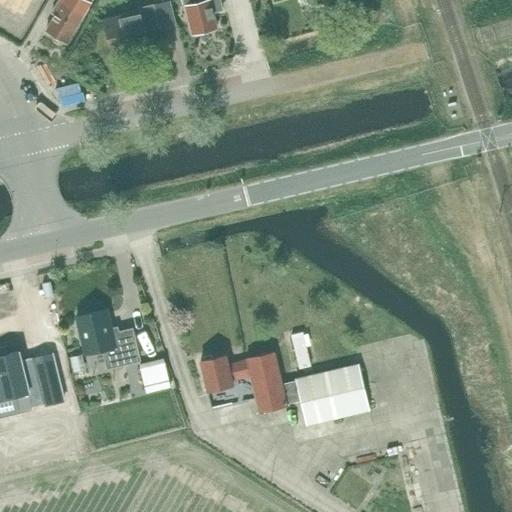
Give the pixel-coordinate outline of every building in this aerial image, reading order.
[(92,0),(59,0),(52,13),(56,14),(46,30),(55,36),(56,40),(61,42),(65,42),(68,43),(92,0)] [(183,0),(191,34),(217,28),(213,12),(222,10),(219,0),(183,0)] [(145,31),(159,28),(153,5),(138,9),(140,14),(104,22),(112,54),(148,45),(145,31)] [(107,309),(76,317),(85,354),(103,349),(108,367),(139,360),(132,329),(118,333),(117,331),(114,329),(112,329),(107,309)] [(329,342),(326,329),(309,333),(317,364),(340,357),(336,340),(329,342)] [(303,332),(292,335),(300,368),(311,365),(303,332)] [(0,417),(21,412),(16,395),(28,393),(31,406),(45,402),(46,405),(64,400),(52,353),(34,358),(35,362),(22,365),(19,351),(10,353),(10,352),(7,353),(6,347),(0,348),(0,417)] [(296,381),(282,384),(275,351),(247,358),(247,360),(238,362),(242,379),(251,377),(259,412),(301,401),(307,425),(371,411),(359,364),(295,378),(296,381)] [(242,379),(238,362),(229,364),(227,355),(202,360),(209,392),(234,386),(233,381),(242,379)] [(345,365),(357,363),(355,355),(343,358),(345,365)] [(165,358),(139,364),(142,376),(144,385),(146,393),(172,387),(165,358)] [(389,419),(368,423),(370,431),(390,427),(389,419)] [(398,476),(390,493),(408,502),(417,485),(398,476)]
